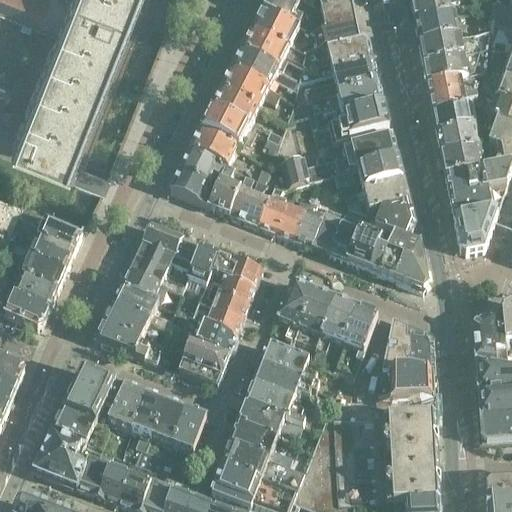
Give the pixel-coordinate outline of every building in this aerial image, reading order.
[(0,0),(0,110),(8,91),(0,87),(0,12),(56,34),(11,146),(69,169),(136,0),(0,0)] [(284,0),(271,0),(262,18),(275,24),(275,23),(289,30),(299,36),(313,43),(325,40),(320,16),(315,16),(312,14),(301,8),(297,6),(284,0)] [(284,0),(297,6),(301,8),(312,14),(313,0),(284,0)] [(348,0),(313,0),(312,14),(315,16),(320,16),(326,15),(351,10),(348,0)] [(451,0),(448,0),(410,8),(414,29),(456,21),(451,0)] [(491,7),(476,1),(479,17),(490,14),(491,7)] [(490,30),(511,37),(511,13),(506,11),(493,7),(490,30)] [(326,15),(320,16),(325,40),(356,35),(351,10),(326,15)] [(262,18),(252,37),(289,56),(290,55),(306,64),(306,63),(317,60),(313,43),(299,36),(289,30),(275,23),(275,24),(262,18)] [(456,21),(414,29),(419,50),(460,42),(456,21)] [(489,54),(509,61),(511,62),(511,37),(490,30),(490,37),(489,54)] [(325,40),(313,43),(317,60),(326,57),(327,59),(359,51),(359,50),(356,35),(325,40)] [(252,37),(242,57),(279,75),(284,66),(303,75),(306,64),(290,55),(289,56),(252,37)] [(490,37),(460,42),(419,50),(423,72),(464,64),(468,85),(486,82),(486,78),(489,54),(490,37)] [(359,51),(327,59),(326,57),(317,60),(306,63),(306,64),(303,75),(299,88),(332,80),(373,69),(367,48),(359,50),(359,51)] [(486,78),(502,83),(511,86),(511,62),(509,61),(489,54),(486,78)] [(242,57),(232,77),(269,95),(275,84),(297,95),(300,85),(279,75),(242,57)] [(464,64),(423,72),(427,92),(462,86),(468,85),(464,64)] [(373,69),(332,80),(334,89),(303,97),(307,109),(311,108),(337,101),(378,91),(373,69)] [(232,77),(221,98),(258,115),(264,105),(272,109),(277,100),(269,95),(232,77)] [(494,105),(494,106),(511,111),(511,86),(502,83),(486,78),(486,82),(481,98),(485,101),(494,104),(494,105)] [(462,86),(427,92),(433,122),(472,114),(472,113),(466,114),(465,108),(477,106),(474,90),(463,92),(462,86)] [(378,91),(337,101),(311,108),(314,120),(340,114),(343,123),(383,113),(378,91)] [(258,115),(221,98),(211,118),(248,134),(258,115)] [(511,134),(511,111),(494,106),(492,114),(488,112),(483,125),(484,125),(487,126),(497,129),(511,134)] [(314,120),(311,108),(307,109),(294,112),(285,133),(295,132),(295,124),(309,121),(311,134),(316,133),(314,120)] [(383,113),(343,123),(331,126),(338,148),(348,146),(351,154),(387,145),(387,143),(391,142),(389,135),(383,113)] [(472,114),(433,122),(437,142),(476,134),(472,114)] [(248,134),(211,118),(200,139),(238,154),(243,145),(251,149),(256,139),(248,134)] [(480,155),(488,152),(492,174),(511,170),(511,134),(497,129),(487,126),(484,125),(485,132),(476,134),(480,155)] [(476,134),(437,142),(441,163),(480,155),(476,134)] [(279,151),(284,143),(272,136),(267,145),(268,145),(279,151)] [(190,159),(225,174),(227,175),(228,174),(238,154),(200,139),(190,159)] [(387,145),(351,154),(339,156),(341,164),(325,168),(305,173),(303,165),(282,170),(287,194),(352,178),(357,176),(397,166),(391,142),(387,143),(387,145)] [(281,152),(279,151),(268,145),(264,154),(276,160),(281,152)] [(480,155),(441,163),(445,184),(484,176),(487,175),(492,174),(488,152),(480,155)] [(190,159),(180,178),(208,191),(212,181),(220,184),(225,174),(190,159)] [(397,166),(357,176),(363,197),(403,187),(397,166)] [(511,170),(492,174),(487,175),(491,197),(505,195),(506,193),(505,193),(511,175),(511,170)] [(213,203),(208,213),(229,222),(241,192),(231,187),(234,177),(228,174),(227,175),(225,174),(220,184),(213,203)] [(262,174),(258,186),(267,190),(272,177),(262,174)] [(484,176),(445,184),(450,206),(491,198),(491,197),(487,175),(484,176)] [(180,178),(170,198),(208,213),(213,203),(204,199),(208,191),(180,178)] [(337,193),(354,189),(352,178),(335,182),(337,193)] [(245,181),(241,192),(229,222),(258,233),(269,206),(249,198),(254,184),(245,181)] [(267,190),(258,186),(255,194),(262,197),(269,190),(267,190)] [(403,187),(363,197),(363,198),(345,202),(347,211),(359,209),(359,206),(365,205),(369,219),(408,209),(403,187)] [(269,206),(258,233),(276,240),(289,208),(279,204),(282,196),(274,193),(269,206)] [(491,198),(450,206),(454,228),(495,221),(496,220),(505,195),(491,197),(491,198)] [(312,202),(310,207),(318,210),(320,205),(312,202)] [(289,208),(276,240),(293,247),(306,215),(310,207),(302,204),(298,212),(289,208)] [(0,267),(2,263),(6,253),(10,244),(18,224),(22,215),(0,205),(0,267)] [(306,215),(293,247),(312,254),(324,222),(315,218),(318,210),(310,207),(306,215)] [(408,209),(369,219),(369,220),(366,230),(374,234),(384,238),(407,247),(408,245),(413,233),(414,233),(408,209)] [(324,222),(312,254),(329,261),(345,221),(327,214),(324,222)] [(42,234),(37,244),(74,260),(82,241),(46,225),(46,224),(22,215),(18,224),(30,229),(42,234)] [(345,221),(329,261),(347,268),(360,236),(362,229),(359,227),(345,221)] [(495,221),(454,228),(459,256),(466,260),(484,256),(496,223),(495,221)] [(360,236),(347,268),(369,277),(377,257),(380,249),(382,244),(372,241),(374,234),(366,230),(362,229),(360,236)] [(152,234),(143,251),(175,263),(176,262),(193,269),(198,257),(200,253),(178,244),(152,234)] [(380,249),(377,257),(423,275),(419,251),(418,251),(408,245),(407,247),(384,238),(380,249)] [(17,246),(10,244),(6,253),(13,256),(17,246)] [(66,279),(74,260),(37,244),(29,263),(66,279)] [(143,251),(137,264),(168,277),(171,270),(190,278),(193,269),(176,262),(175,263),(143,251)] [(13,256),(6,253),(2,263),(8,266),(13,256)] [(198,257),(193,269),(190,278),(185,292),(195,296),(195,298),(202,301),(206,293),(212,277),(219,260),(200,253),(198,257)] [(377,257),(369,277),(422,298),(427,293),(423,275),(377,257)] [(58,298),(66,279),(29,263),(21,260),(17,270),(25,273),(21,282),(58,298)] [(219,260),(212,277),(256,293),(262,277),(219,260)] [(137,264),(130,279),(181,301),(185,293),(164,284),(168,277),(137,264)] [(218,297),(250,309),(256,293),(212,277),(206,293),(210,295),(214,286),(221,289),(218,297)] [(130,279),(123,294),(152,307),(156,300),(178,309),(181,301),(130,279)] [(21,282),(13,301),(50,317),(58,298),(21,282)] [(290,293),(277,327),(281,328),(290,332),(285,343),(295,347),(299,336),(314,298),(296,291),(290,293)] [(212,315),(212,314),(243,326),(250,309),(218,297),(215,306),(207,303),(210,295),(206,293),(202,301),(199,310),(212,315)] [(123,294),(113,313),(151,328),(150,329),(168,336),(171,328),(172,326),(155,319),(159,310),(152,307),(123,294)] [(0,318),(5,320),(38,334),(44,332),(50,317),(13,301),(2,297),(0,296),(0,318)] [(314,298),(299,336),(311,340),(306,351),(316,355),(321,344),(336,306),(314,298)] [(336,306),(321,344),(316,355),(326,360),(330,348),(342,353),(357,315),(336,306)] [(205,331),(206,330),(237,343),(243,326),(212,314),(212,315),(199,310),(193,326),(200,329),(205,331)] [(511,310),(501,316),(505,349),(507,372),(511,372),(511,310)] [(113,313),(104,331),(142,346),(150,329),(151,328),(113,313)] [(195,320),(177,313),(175,318),(193,325),(195,320)] [(357,315),(342,353),(332,377),(354,386),(363,361),(376,327),(378,323),(357,315)] [(476,329),(473,335),(476,367),(496,369),(507,372),(505,349),(501,316),(476,329)] [(190,347),(193,348),(229,362),(237,343),(206,330),(205,331),(200,329),(193,326),(175,318),(172,326),(171,328),(192,336),(188,346),(190,347)] [(390,378),(433,382),(434,382),(432,344),(407,340),(403,333),(392,329),(381,379),(390,378)] [(104,331),(98,342),(101,349),(156,370),(163,354),(152,350),(141,347),(142,346),(104,331)] [(152,350),(163,354),(165,348),(154,345),(152,350)] [(190,347),(178,379),(217,394),(229,362),(193,348),(190,347)] [(267,353),(260,371),(301,388),(318,395),(320,390),(315,388),(317,383),(305,378),(308,369),(299,365),(271,354),(271,355),(267,353)] [(314,361),(311,369),(318,372),(321,363),(314,361)] [(0,385),(17,393),(23,378),(21,371),(0,362),(0,385)] [(496,369),(476,367),(478,396),(511,394),(511,372),(507,372),(496,369)] [(260,371),(253,390),(294,406),(297,399),(309,404),(311,398),(316,400),(318,395),(301,388),(260,371)] [(82,376),(72,397),(114,413),(124,392),(82,376)] [(434,408),(433,382),(390,378),(381,379),(375,408),(390,407),(390,409),(434,408)] [(0,385),(0,408),(9,413),(17,393),(0,385)] [(253,390),(245,409),(287,425),(286,426),(303,432),(305,427),(301,425),(303,419),(291,415),(294,406),(253,390)] [(107,429),(108,429),(131,438),(144,400),(124,392),(114,413),(107,429)] [(511,394),(478,396),(482,449),(511,447),(511,394)] [(72,397),(62,416),(106,434),(108,429),(107,429),(114,413),(72,397)] [(144,400),(131,438),(135,440),(139,441),(134,453),(141,456),(146,457),(149,448),(151,444),(164,407),(144,400)] [(164,407),(151,444),(171,452),(185,415),(164,407)] [(375,408),(371,427),(388,427),(392,426),(397,426),(435,425),(434,408),(390,409),(390,407),(375,408)] [(0,408),(0,430),(1,431),(9,413),(0,408)] [(245,409),(238,429),(278,444),(285,426),(286,427),(286,426),(287,425),(245,409)] [(185,415),(171,452),(188,458),(192,460),(206,423),(185,415)] [(62,416),(52,438),(82,449),(86,451),(90,442),(104,448),(110,436),(106,434),(62,416)] [(392,426),(388,427),(371,427),(325,427),(304,479),(293,509),(300,511),(394,511),(405,511),(439,510),(436,446),(435,446),(435,443),(436,442),(436,425),(435,425),(397,426),(392,426)] [(316,426),(313,434),(319,437),(322,428),(316,426)] [(238,429),(229,451),(269,466),(272,461),(278,444),(238,429)] [(40,479),(42,480),(42,479),(52,484),(61,487),(61,488),(79,495),(83,483),(82,483),(86,472),(85,472),(88,464),(78,460),(82,449),(52,438),(51,440),(52,441),(50,444),(49,444),(49,446),(50,446),(44,458),(43,457),(43,459),(44,459),(38,470),(37,470),(35,476),(34,476),(34,477),(36,478),(36,477),(40,479)] [(149,448),(146,457),(155,460),(158,451),(149,448)] [(229,451),(222,471),(262,486),(297,499),(304,479),(290,474),(277,469),(269,466),(229,451)] [(146,457),(141,456),(136,470),(147,475),(155,478),(166,482),(181,487),(186,473),(182,471),(146,457)] [(83,483),(79,495),(98,502),(109,472),(110,472),(114,461),(103,457),(99,468),(88,464),(85,472),(86,472),(82,483),(83,483)] [(222,471),(213,492),(210,500),(215,501),(215,500),(228,505),(238,509),(245,511),(291,511),(297,499),(262,486),(222,471)] [(109,472),(98,502),(119,511),(130,480),(110,472),(109,472)] [(130,480),(119,511),(122,511),(142,511),(155,478),(147,475),(144,485),(130,480)] [(155,478),(142,511),(166,511),(172,496),(163,492),(166,482),(155,478)] [(486,491),(486,492),(486,503),(511,501),(511,486),(488,489),(486,491)] [(172,496),(166,511),(190,511),(193,504),(194,504),(197,494),(188,491),(185,501),(172,496)] [(193,504),(190,511),(213,511),(214,511),(204,508),(207,498),(197,494),(194,504),(193,504)] [(511,511),(511,501),(486,503),(487,511),(511,511)]
